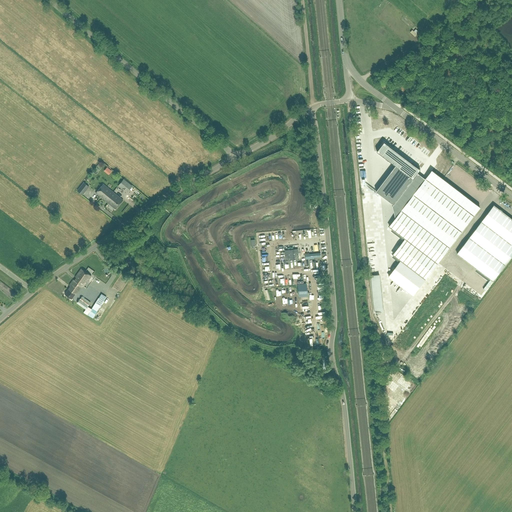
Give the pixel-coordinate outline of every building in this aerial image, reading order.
[(417,173),(420,169),(412,163),(412,164),(384,143),(381,147),(380,146),(377,151),(395,165),(376,191),(393,204),(393,205),(417,173)] [(413,295),(425,279),(480,207),(432,170),(389,226),(405,238),(393,254),(400,260),(388,276),(413,295)] [(124,179),(119,185),(127,191),(132,186),(124,179)] [(82,195),(89,186),(84,182),(77,191),(82,195)] [(109,196),(113,192),(103,184),(96,193),(108,203),(112,198),(109,196)] [(112,198),(108,203),(116,209),(123,199),(113,192),(109,196),(112,198)] [(492,281),(511,254),(511,219),(493,205),(457,254),(492,281)] [(286,260),(299,259),(297,249),(285,250),(286,260)] [(70,286),(65,294),(72,299),(75,294),(76,294),(82,286),(83,287),(91,276),(81,268),(75,277),(76,278),(74,280),(73,279),(69,285),(70,286)] [(370,275),(372,311),(381,311),(378,274),(370,275)] [(106,297),(101,294),(92,308),(88,306),(90,303),(82,297),(79,300),(79,299),(77,303),(85,309),(84,312),(93,318),(106,297)]
